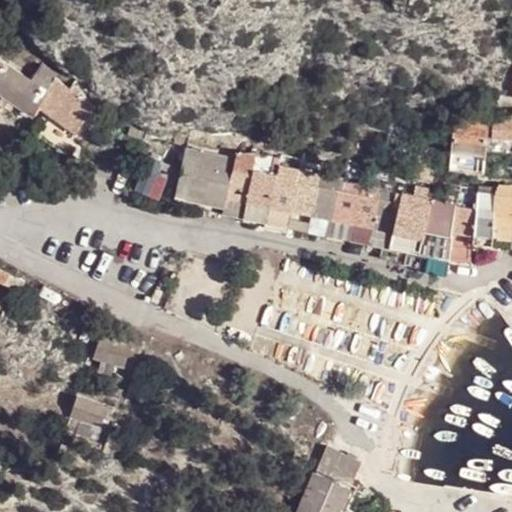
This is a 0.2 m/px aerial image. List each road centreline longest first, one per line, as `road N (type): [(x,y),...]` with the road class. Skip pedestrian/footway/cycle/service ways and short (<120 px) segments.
road 1 (unclassified): [(0,219),(97,212),(320,247),(476,290)]
road 2 (unclassified): [(377,471),(338,410),(306,387),(0,249)]
